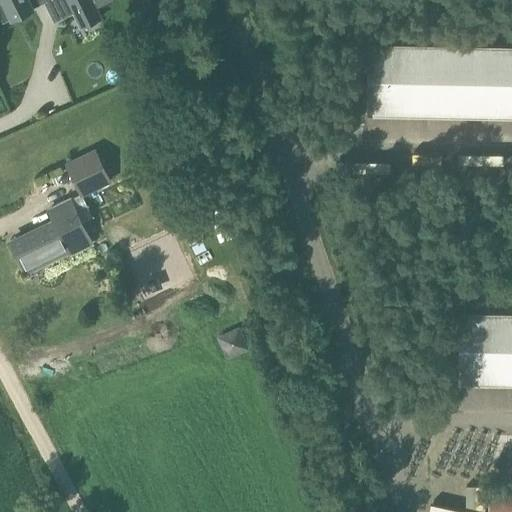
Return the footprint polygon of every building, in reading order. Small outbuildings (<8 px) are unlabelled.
[(31,5),(41,0),(0,0),(0,13),(3,21),(11,18),(12,20),(33,10),(31,5)] [(95,5),(92,0),(68,0),(75,15),(95,5)] [(143,33),(150,55),(162,51),(155,29),(143,33)] [(511,47),(368,45),(367,116),(511,118),(511,47)] [(95,148),(64,163),(82,198),(112,183),(95,148)] [(53,220),(9,241),(25,273),(68,252),(70,255),(93,244),(71,199),(48,210),(53,220)] [(511,314),(461,314),(460,384),(511,385),(511,314)] [(235,324),(218,327),(221,339),(237,336),(235,324)] [(511,511),(511,488),(489,488),(488,511),(511,511)]
